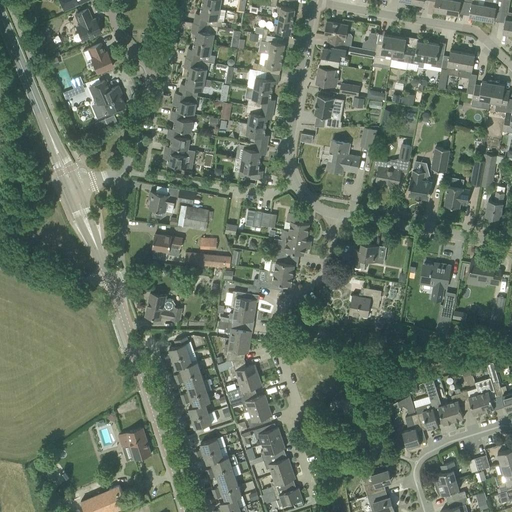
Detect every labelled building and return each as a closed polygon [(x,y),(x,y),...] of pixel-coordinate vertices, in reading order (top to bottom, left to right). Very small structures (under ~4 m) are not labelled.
[(60,0),(65,9),(84,0),(60,0)] [(431,0),(435,1),(434,9),(446,11),(448,0),(431,0)] [(458,14),(461,0),(466,1),(466,0),(448,0),(446,11),(458,14)] [(481,18),(484,4),(478,3),(478,0),(475,0),(466,0),(466,1),(471,2),(469,15),(481,18)] [(494,20),(496,9),(502,10),(503,0),(484,0),(484,4),(481,18),(494,20)] [(196,12),(194,22),(216,26),(218,19),(224,20),(226,9),(219,8),(220,8),(202,5),(200,13),(196,12)] [(279,18),(293,21),(295,8),(278,5),(277,12),(280,13),(279,18)] [(77,26),(79,32),(75,33),(74,35),(73,37),(73,39),(74,40),(76,41),(78,41),(101,32),(95,18),(92,20),(87,9),(75,14),(80,25),(77,26)] [(503,32),(511,33),(511,14),(511,16),(506,15),(503,32)] [(291,33),(293,21),(279,18),(278,24),(275,24),(274,30),(291,33)] [(343,44),(343,43),(350,45),(352,35),(350,34),(346,33),(348,24),(327,21),(325,34),(329,35),(328,41),(343,44)] [(218,26),(216,26),(194,22),(193,22),(191,32),(192,32),(190,39),(194,40),(213,43),(214,33),(217,33),(218,26)] [(268,28),(256,26),(255,32),(262,33),(262,34),(267,34),(268,28)] [(261,52),(283,55),(285,43),(272,41),(273,35),(267,34),(262,34),(251,32),(249,39),(258,41),(259,37),(261,37),(259,51),(261,52)] [(390,64),(392,53),(395,36),(384,34),(382,43),(377,42),(376,50),(374,56),(383,58),(382,62),(390,64)] [(397,59),(408,61),(410,48),(405,47),(406,38),(395,36),(392,53),(398,54),(397,59)] [(216,55),(210,54),(213,43),(194,40),(193,48),(188,47),(187,57),(199,60),(210,61),(214,62),(216,55)] [(425,60),(428,42),(417,40),(416,49),(410,48),(408,61),(418,63),(418,67),(424,68),(425,60)] [(440,44),(428,42),(425,60),(431,61),(430,65),(441,67),(443,54),(438,53),(440,44)] [(91,58),(97,72),(113,66),(107,51),(104,52),(100,43),(83,50),(87,60),(91,58)] [(374,58),(374,56),(376,50),(350,45),(348,53),(374,58)] [(342,47),(342,49),(332,47),(332,48),(324,47),(321,61),(331,63),(331,64),(339,66),(339,64),(348,66),(349,58),(344,58),(346,48),(342,47)] [(450,50),(447,69),(448,69),(447,73),(452,74),(458,75),(460,66),(463,52),(450,50)] [(261,52),(259,63),(262,64),(262,65),(280,68),(283,55),(261,52)] [(477,74),(471,73),(475,54),(463,52),(460,66),(458,75),(469,77),(466,92),(473,93),(475,84),(477,74)] [(57,57),(48,60),(51,68),(60,64),(57,57)] [(184,67),(183,74),(187,75),(205,78),(207,68),(209,68),(210,61),(199,60),(187,57),(186,57),(184,67)] [(333,76),(335,68),(319,65),(316,81),(336,84),(338,77),(333,76)] [(278,83),(279,73),(261,70),(261,69),(253,68),(251,67),(247,85),(254,87),(272,89),(273,82),(278,83)] [(441,71),(439,83),(445,85),(447,73),(448,69),(447,69),(441,68),(441,71)] [(181,83),(179,92),(197,96),(198,89),(203,90),(204,85),(210,86),(211,80),(205,78),(187,75),(186,83),(181,83)] [(490,100),(494,80),(488,79),(487,81),(482,80),(481,85),(475,84),(473,93),(471,105),(482,107),(484,99),(490,100)] [(108,90),(104,80),(89,86),(96,103),(100,102),(104,113),(114,109),(114,111),(119,109),(119,107),(124,105),(120,94),(122,94),(118,85),(108,90)] [(496,101),(495,109),(506,111),(506,110),(510,90),(504,89),(505,84),(499,83),(500,81),(494,80),(490,100),(496,101)] [(339,92),(358,95),(360,85),(341,82),(339,92)] [(249,97),(247,104),(273,109),(275,99),(270,98),(272,89),(254,87),(252,98),(249,97)] [(185,112),(194,113),(196,102),(197,96),(179,92),(175,92),(173,101),(178,102),(177,109),(185,110),(185,112)] [(341,126),(342,121),(330,119),(331,111),(341,110),(343,100),(334,98),(334,97),(318,94),(317,102),(316,102),(315,106),(316,106),(315,114),(326,116),(324,126),(341,126)] [(352,106),(363,107),(364,97),(353,96),(352,106)] [(381,108),(382,101),(370,99),(369,106),(381,108)] [(224,101),(221,117),(228,118),(231,103),(224,101)] [(272,119),(273,109),(247,104),(246,111),(250,112),(248,122),(266,125),(267,118),(272,119)] [(390,122),(392,110),(385,108),(382,120),(390,122)] [(184,118),(185,112),(185,110),(177,109),(176,110),(172,109),(170,119),(175,120),(174,127),(182,128),(181,129),(191,131),(193,119),(184,118)] [(511,111),(506,110),(506,111),(503,130),(511,131),(511,111)] [(248,122),(248,123),(243,122),(244,122),(241,121),(239,134),(250,136),(250,141),(267,144),(269,134),(264,134),(266,125),(248,122)] [(172,138),(170,145),(179,146),(178,147),(188,149),(190,138),(192,138),(193,131),(191,131),(181,129),(182,128),(174,127),(173,128),(169,127),(167,137),(172,138)] [(364,127),(359,146),(374,148),(378,129),(364,127)] [(301,131),(299,139),(311,142),(313,134),(301,131)] [(348,154),(350,143),(332,139),(327,167),(342,170),(342,168),(357,171),(360,156),(348,154)] [(266,154),(267,144),(250,141),(249,145),(238,143),(236,157),(242,158),(259,161),(261,153),(266,154)] [(401,143),(399,157),(409,160),(412,145),(401,143)] [(187,155),(188,149),(178,147),(179,146),(170,145),(170,146),(166,145),(164,154),(169,155),(167,163),(190,167),(191,163),(186,162),(188,155),(187,155)] [(446,170),(449,149),(435,147),(431,168),(446,170)] [(482,185),(488,154),(487,153),(486,160),(475,158),(471,183),(482,185)] [(490,186),(494,162),(502,163),(503,156),(488,154),(482,185),(490,186)] [(258,169),(259,161),(242,158),(236,157),(233,170),(240,171),(239,176),(261,180),(263,170),(258,169)] [(401,170),(385,168),(386,161),(376,159),(374,167),(378,168),(376,181),(398,185),(401,170)] [(429,198),(432,180),(423,179),(425,171),(413,169),(411,177),(408,194),(416,196),(415,197),(421,198),(421,197),(429,198)] [(463,187),(448,184),(445,204),(459,207),(460,202),(467,204),(470,189),(463,188),(463,187)] [(193,202),(195,191),(180,189),(178,200),(193,202)] [(174,204),(173,204),(175,196),(168,195),(150,191),(150,194),(152,195),(150,207),(156,208),(155,211),(155,213),(157,215),(159,216),(161,216),(163,215),(165,212),(165,211),(173,212),(174,204)] [(500,218),(503,202),(502,201),(504,192),(497,191),(495,200),(488,199),(485,215),(500,218)] [(186,206),(182,225),(206,229),(209,210),(186,206)] [(269,226),(271,213),(255,210),(252,225),(260,227),(261,225),(269,226)] [(291,221),(289,230),(307,233),(309,223),(299,221),(300,213),(288,211),(287,220),(291,221)] [(225,231),(235,233),(237,225),(227,223),(225,231)] [(306,239),(307,233),(289,230),(282,229),(280,239),(310,244),(311,240),(306,239)] [(179,255),(182,237),(155,233),(153,248),(168,250),(167,253),(179,255)] [(216,249),(217,237),(201,236),(200,249),(211,249),(216,249)] [(310,248),(310,244),(280,239),(279,248),(274,247),(272,254),(285,256),(286,250),(304,253),(305,247),(310,248)] [(375,262),(378,245),(361,242),(360,249),(354,248),(351,264),(366,267),(367,260),(375,262)] [(186,252),(185,262),(229,266),(230,256),(186,252)] [(272,254),(270,270),(293,274),(294,264),(284,262),(285,256),(272,254)] [(486,283),(498,285),(501,269),(494,268),(494,263),(481,261),(481,259),(472,257),(468,283),(485,286),(486,283)] [(446,286),(450,265),(441,263),(441,266),(424,263),(420,282),(434,284),(433,290),(442,291),(443,286),(446,286)] [(291,285),(293,274),(270,270),(268,269),(266,280),(257,278),(256,285),(269,287),(270,281),(291,285)] [(352,294),(349,313),(368,316),(370,306),(378,307),(381,290),(363,287),(362,296),(352,294)] [(231,305),(234,306),(255,309),(257,299),(245,297),(246,292),(233,290),(231,305)] [(166,298),(167,295),(151,292),(145,315),(161,319),(161,316),(171,318),(171,319),(179,320),(182,307),(174,305),(175,303),(173,299),(166,298)] [(447,300),(444,299),(443,306),(452,308),(454,297),(448,296),(447,300)] [(506,297),(497,296),(493,315),(495,315),(495,319),(501,320),(502,316),(503,316),(506,297)] [(238,323),(239,318),(253,320),(255,309),(234,306),(233,313),(229,312),(228,321),(238,323)] [(229,337),(250,341),(252,330),(238,328),(238,323),(228,321),(226,331),(230,332),(229,337)] [(169,348),(173,358),(189,352),(186,342),(188,341),(187,336),(175,340),(176,345),(169,348)] [(248,352),(250,341),(229,337),(228,344),(224,343),(223,353),(227,354),(226,359),(232,359),(239,359),(240,351),(248,352)] [(176,368),(181,366),(193,363),(189,352),(173,358),(176,368)] [(237,374),(239,380),(258,373),(255,363),(247,366),(244,358),(243,358),(239,359),(232,359),(234,364),(230,365),(233,375),(237,374)] [(181,366),(184,376),(201,371),(198,361),(193,363),(181,366)] [(492,362),(487,363),(489,369),(488,370),(490,377),(492,382),(494,389),(496,395),(496,397),(503,395),(507,410),(511,408),(511,389),(507,391),(505,385),(500,387),(498,381),(497,381),(492,362)] [(479,365),(481,372),(488,370),(489,369),(487,363),(479,365)] [(204,380),(201,371),(184,376),(187,386),(204,380)] [(262,384),(258,373),(239,380),(241,386),(226,391),(230,400),(256,391),(254,387),(262,384)] [(491,397),(496,395),(494,389),(492,382),(490,377),(475,382),(478,393),(484,411),(494,408),(491,397)] [(204,380),(187,386),(191,396),(208,390),(204,380)] [(412,393),(418,391),(416,385),(410,387),(412,393)] [(194,405),(206,401),(211,400),(208,390),(191,396),(194,405)] [(467,390),(461,392),(463,398),(469,397),(474,414),(484,411),(478,393),(469,396),(467,390)] [(232,406),(242,402),(245,411),(249,410),(268,404),(265,393),(257,396),(256,391),(230,400),(232,406)] [(464,417),(458,400),(463,398),(461,392),(451,395),(453,401),(448,402),(453,420),(464,417)] [(409,413),(415,411),(410,394),(397,401),(399,407),(403,406),(407,408),(409,413)] [(415,405),(430,401),(428,395),(413,399),(415,405)] [(219,398),(221,405),(227,403),(225,396),(219,398)] [(453,420),(448,402),(438,405),(436,400),(431,402),(432,407),(433,407),(435,414),(440,413),(443,423),(453,420)] [(189,407),(192,417),(209,412),(206,401),(194,405),(189,407)] [(438,425),(435,414),(433,407),(432,407),(431,402),(416,406),(418,413),(420,419),(425,418),(428,428),(429,430),(435,428),(435,426),(438,425)] [(268,404),(249,410),(251,416),(247,417),(250,427),(263,423),(261,418),(272,414),(268,404)] [(212,422),(209,412),(192,417),(196,427),(212,422)] [(409,429),(402,431),(407,447),(421,443),(419,438),(425,437),(420,419),(418,413),(405,417),(409,429)] [(266,425),(253,430),(256,439),(260,438),(262,443),(282,437),(278,426),(267,430),(266,425)] [(143,427),(120,434),(123,446),(131,444),(135,458),(151,453),(143,427)] [(244,445),(250,443),(248,438),(252,436),(250,430),(241,433),(244,445)] [(204,453),(220,447),(217,437),(201,442),(204,453)] [(282,437),(262,443),(264,450),(260,451),(262,455),(250,459),(251,464),(263,460),(264,460),(277,455),(276,451),(285,447),(282,437)] [(207,463),(212,461),(224,457),(220,447),(204,453),(207,463)] [(511,447),(498,452),(501,463),(511,459),(511,447)] [(224,457),(212,461),(216,471),(232,465),(238,463),(234,453),(224,457)] [(474,458),(478,470),(490,466),(486,454),(474,458)] [(277,455),(264,460),(267,469),(270,468),(272,474),(292,467),(288,456),(279,460),(277,455)] [(474,458),(468,460),(472,472),(478,470),(474,458)] [(511,470),(511,459),(501,463),(504,473),(511,470)] [(434,481),(435,485),(456,478),(453,469),(455,468),(453,461),(443,464),(445,471),(433,475),(433,476),(434,481)] [(216,471),(219,481),(236,475),(232,465),(216,471)] [(266,493),(278,488),(277,484),(295,478),(292,467),(272,474),(274,480),(271,481),(272,485),(262,489),(264,493),(266,493)] [(390,477),(388,468),(372,473),(371,469),(364,471),(368,482),(363,483),(367,496),(386,490),(384,484),(390,482),(388,478),(390,477)] [(483,470),(476,473),(479,481),(486,478),(483,470)] [(507,490),(511,488),(511,470),(504,473),(507,482),(498,484),(501,492),(499,493),(507,490)] [(219,481),(222,490),(239,485),(236,475),(219,481)] [(460,489),(456,478),(435,485),(436,489),(437,491),(440,495),(460,489)] [(119,485),(81,501),(85,511),(110,511),(128,504),(119,485)] [(239,485),(222,490),(225,500),(237,496),(242,494),(239,485)] [(278,488),(266,493),(268,496),(275,494),(277,499),(280,498),(282,504),(302,497),(298,487),(280,493),(278,488)] [(511,488),(507,490),(499,493),(502,502),(511,498),(511,488)] [(368,500),(372,511),(380,511),(387,510),(394,508),(391,499),(389,500),(386,490),(367,496),(368,500)] [(446,496),(448,502),(467,497),(465,490),(446,496)] [(237,496),(225,500),(220,502),(224,511),(240,506),(237,496)] [(469,503),(467,497),(448,502),(450,508),(440,511),(468,511),(466,503),(469,503)]
